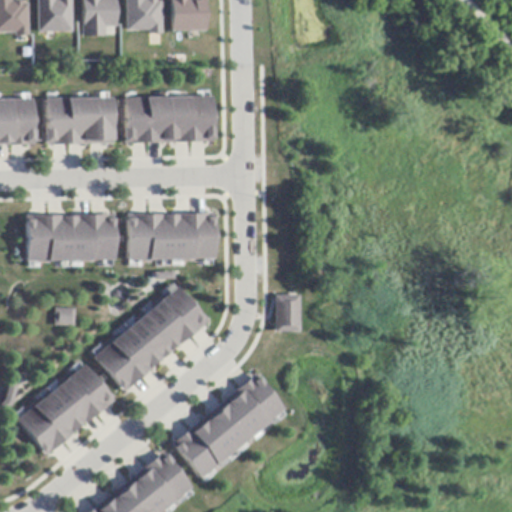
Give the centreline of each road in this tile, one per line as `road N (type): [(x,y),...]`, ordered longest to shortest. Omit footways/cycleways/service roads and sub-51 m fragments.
road 1 (residential): [(237,0),(244,309),(232,346),(24,511)]
road 2 (residential): [(0,181),(240,179)]
